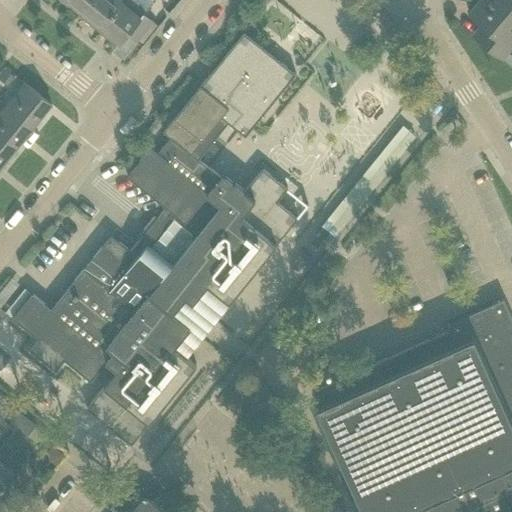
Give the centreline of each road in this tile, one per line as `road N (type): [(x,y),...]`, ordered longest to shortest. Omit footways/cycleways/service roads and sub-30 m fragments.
road 1 (unclassified): [(511,159),(412,11)]
road 2 (unclassified): [(0,254),(111,117)]
road 3 (unclassified): [(111,117),(205,0)]
road 4 (residential): [(111,117),(0,30)]
